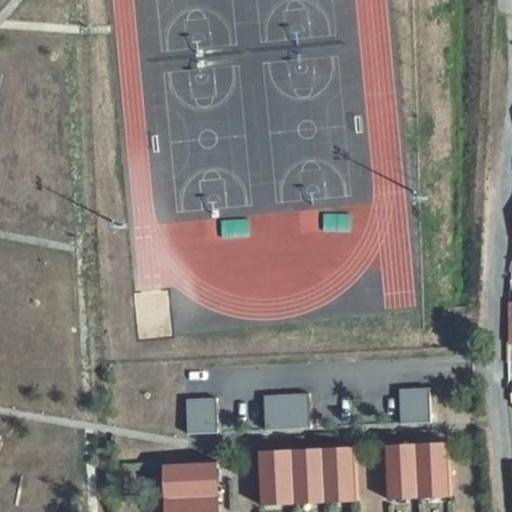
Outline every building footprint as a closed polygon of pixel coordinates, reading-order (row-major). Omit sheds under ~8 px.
[(397,385),(398,420),(428,420),(427,384),(397,385)] [(262,389),(263,424),(308,423),(307,387),(262,389)] [(184,390),(184,425),(215,424),(214,390),(184,390)] [(382,441),(383,496),(446,494),(445,439),(382,441)] [(255,444),(256,498),(353,496),(352,441),(255,444)] [(159,454),(160,511),(215,511),(214,453),(159,454)]
